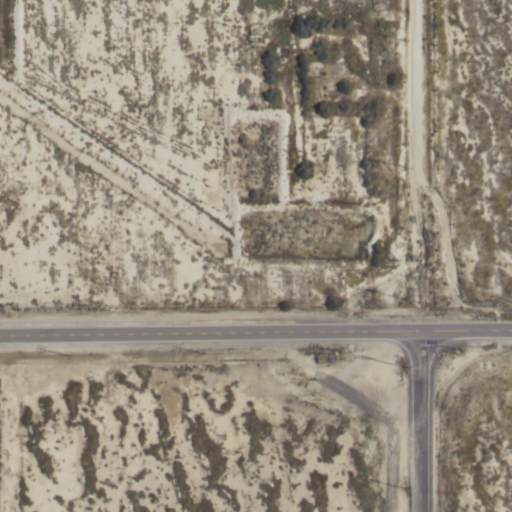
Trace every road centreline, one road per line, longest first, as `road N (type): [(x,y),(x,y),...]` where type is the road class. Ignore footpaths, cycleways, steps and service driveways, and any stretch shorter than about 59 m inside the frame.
road 1 (tertiary): [(426,338),(0,341)]
road 2 (residential): [(426,338),(423,0)]
road 3 (tertiary): [(423,511),(426,338)]
